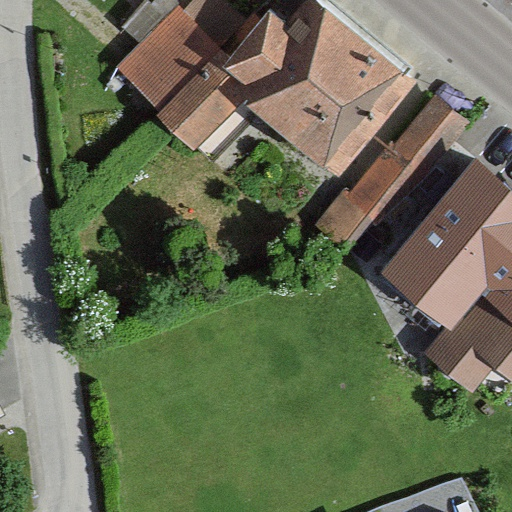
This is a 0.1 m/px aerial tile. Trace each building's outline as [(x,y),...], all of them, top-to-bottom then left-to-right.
[(271,0),(228,58),(252,76),(244,86),(212,56),(156,114),(197,152),(249,98),(343,172),(419,76),(323,0),(311,0),(297,19),(271,0)] [(170,8),(107,67),(147,109),(210,50),(170,8)] [(460,126),(428,98),(314,220),(345,249),(460,126)] [(461,285),(511,223),(511,165),(466,127),(386,223),(370,229),(344,264),(398,373),(470,302),(461,285)] [(493,364),(511,381),(511,257),(486,290),(452,328),(458,332),(432,362),(467,394),(493,364)]
